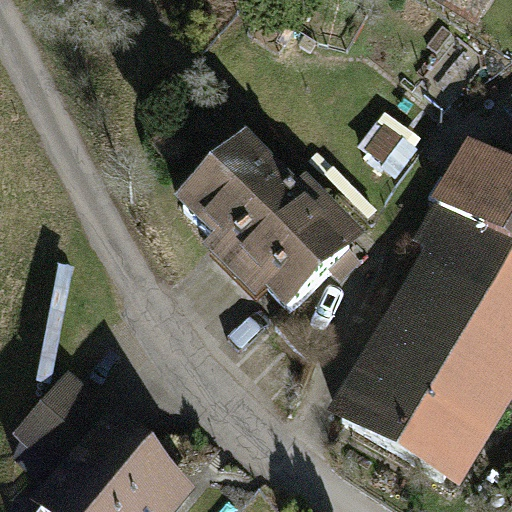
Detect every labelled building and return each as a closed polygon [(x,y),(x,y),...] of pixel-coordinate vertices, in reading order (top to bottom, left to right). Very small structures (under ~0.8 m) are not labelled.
[(419,0),(470,33),(491,0),(419,0)] [(407,149),(385,131),(364,157),(386,175),(407,149)] [(172,223),(277,328),(323,281),(327,277),(351,254),(357,248),(300,191),(290,201),(243,153),(172,223)] [(511,189),(460,157),(426,211),(511,264),(511,189)] [(511,166),(501,179),(511,185),(511,166)] [(511,264),(426,211),(317,429),(324,433),(449,503),(505,409),(511,396),(511,264)] [(173,511),(188,494),(129,448),(58,390),(12,447),(52,480),(25,511),(173,511)]
